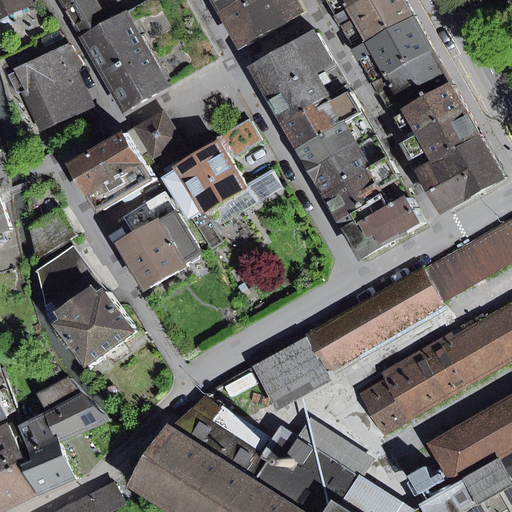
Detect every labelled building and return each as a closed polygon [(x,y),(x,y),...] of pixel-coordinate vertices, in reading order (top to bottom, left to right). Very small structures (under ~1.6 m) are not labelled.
[(0,0),(0,18),(35,3),(33,0),(0,0)] [(133,109),(220,58),(186,0),(155,0),(113,25),(98,0),(66,0),(128,108),(133,109)] [(220,0),(227,11),(246,0),(220,0)] [(248,47),(307,12),(300,0),(246,0),(227,11),(248,47)] [(330,0),(339,16),(354,8),(354,7),(366,0),(330,0)] [(354,8),(339,16),(359,50),(374,42),(373,41),(417,17),(407,0),(366,0),(354,7),(354,8)] [(374,42),(359,50),(377,83),(392,74),(436,50),(417,17),(373,41),(374,42)] [(320,33),(259,67),(290,121),(334,97),(333,96),(350,87),(320,33)] [(78,73),(77,71),(85,64),(73,46),(21,70),(30,91),(28,93),(29,96),(78,73)] [(392,74),(377,83),(398,120),(413,111),(412,110),(456,85),(436,50),(392,74)] [(45,129),(93,106),(78,73),(29,96),(45,129)] [(413,111),(398,120),(426,169),(441,161),(485,138),(456,85),(412,110),(413,111)] [(334,97),(290,121),(305,148),(348,123),(365,113),(350,87),(333,96),(334,97)] [(154,159),(183,141),(166,112),(141,127),(150,141),(139,147),(145,157),(151,154),(154,159)] [(348,123),(305,148),(318,171),(379,137),(365,113),(348,123)] [(211,212),(213,211),(253,187),(251,184),(232,152),(236,149),(239,154),(263,140),(253,122),(220,141),(222,145),(184,168),(185,170),(170,179),(194,219),(209,210),(211,212)] [(141,127),(131,133),(139,147),(150,141),(141,127)] [(131,133),(79,165),(95,192),(147,160),(145,157),(139,147),(131,133)] [(379,137),(318,171),(332,194),(375,169),(375,170),(392,161),(379,137)] [(426,169),(449,211),(508,178),(485,138),(441,161),(426,169)] [(159,179),(150,165),(155,162),(154,159),(151,154),(145,157),(147,160),(95,192),(107,211),(159,179)] [(375,169),(332,194),(346,219),(389,194),(386,188),(403,179),(392,161),(375,170),(375,169)] [(274,170),(251,184),(253,187),(213,211),(218,219),(221,225),(284,187),(274,170)] [(389,194),(407,186),(403,179),(386,188),(389,194)] [(346,219),(367,258),(428,223),(407,186),(389,194),(346,219)] [(0,233),(13,229),(0,189),(0,233)] [(135,212),(148,232),(180,213),(167,192),(135,212)] [(79,236),(63,210),(33,228),(40,260),(79,236)] [(214,250),(224,243),(212,223),(218,219),(213,211),(211,212),(209,210),(195,218),(214,250)] [(138,238),(148,232),(135,212),(126,218),(138,238)] [(205,254),(180,213),(148,232),(138,238),(126,245),(152,289),(190,266),(188,264),(205,254)] [(444,302),(511,262),(511,220),(425,270),(444,302)] [(66,325),(96,366),(110,356),(128,342),(141,332),(111,292),(105,297),(101,291),(103,289),(74,249),(43,271),(51,306),(58,302),(72,321),(66,325)] [(425,270),(310,336),(329,369),(445,303),(444,302),(425,270)] [(398,375),(366,394),(386,430),(511,357),(511,310),(465,337),(461,330),(394,369),(398,375)] [(329,369),(310,336),(285,350),(304,383),(329,369)] [(110,356),(117,365),(135,352),(128,342),(110,356)] [(285,350),(261,364),(280,397),(304,383),(285,350)] [(51,391),(70,381),(57,357),(38,368),(51,391)] [(0,392),(0,390),(6,384),(2,376),(0,377),(0,420),(11,415),(0,392)] [(51,391),(43,396),(52,412),(53,414),(82,398),(87,395),(73,379),(70,381),(51,391)] [(62,437),(64,442),(112,420),(87,395),(82,398),(53,414),(52,412),(24,428),(16,431),(25,451),(27,454),(34,445),(35,449),(62,437)] [(351,511),(345,508),(363,479),(303,441),(283,429),(274,443),(265,458),(212,422),(224,409),(208,398),(175,429),(139,486),(178,511),(351,511)] [(413,511),(511,511),(511,402),(438,444),(458,479),(468,474),(471,479),(413,511)] [(265,458),(274,443),(224,409),(212,422),(265,458)] [(0,476),(30,461),(27,454),(25,451),(16,431),(24,428),(21,422),(0,432),(0,476)] [(363,479),(372,465),(312,426),(303,441),(363,479)] [(33,468),(46,493),(80,479),(64,442),(62,437),(35,449),(39,458),(38,458),(41,464),(33,468)] [(422,500),(458,479),(438,444),(402,465),(422,500)] [(0,476),(0,498),(5,509),(46,493),(33,468),(41,464),(38,458),(30,461),(0,476)] [(413,511),(414,511),(363,479),(345,508),(351,511),(413,511)] [(63,511),(114,511),(128,505),(117,484),(63,511)]
